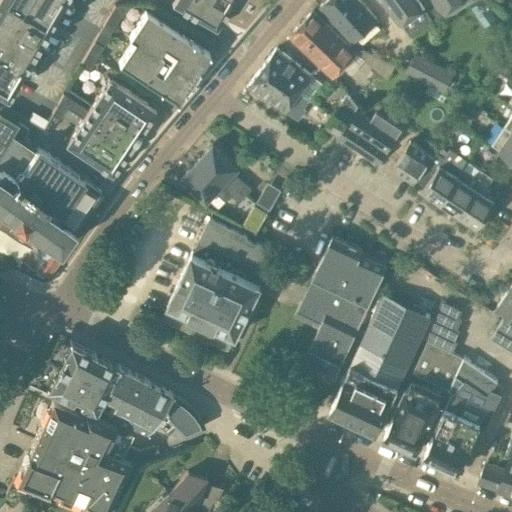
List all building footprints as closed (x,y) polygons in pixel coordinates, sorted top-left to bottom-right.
[(171,0),(171,1),(216,27),(231,0),(0,0),(0,89),(6,93),(23,64),(27,67),(31,67),(34,65),(34,61),(32,58),(28,56),(60,0),(62,0),(65,1),(69,2),(71,0),(171,0)] [(354,40),(377,19),(360,0),(326,0),(321,5),(354,40)] [(407,33),(434,13),(428,4),(429,3),(426,0),(383,0),(400,24),(407,33)] [(435,0),(447,16),(471,0),(435,0)] [(89,67),(127,2),(120,3),(114,3),(100,28),(91,44),(80,62),(89,67)] [(128,34),(133,38),(118,61),(177,100),(184,89),(199,67),(199,66),(209,51),(145,9),(128,34)] [(334,74),(356,52),(313,10),(291,33),(334,74)] [(301,91),(314,74),(278,47),(261,68),(259,71),(274,82),(279,77),(300,92),(301,91)] [(417,51),(407,70),(448,91),(458,72),(417,51)] [(506,66),(502,71),(507,76),(511,70),(506,66)] [(259,71),(249,84),(286,111),(287,110),(298,118),(306,108),(304,107),(305,106),(310,99),(301,91),(300,92),(279,77),(274,82),(259,71)] [(155,107),(108,76),(64,142),(111,173),(128,147),(128,148),(146,120),(155,107)] [(348,90),(339,104),(353,114),(358,107),(359,105),(348,90)] [(58,112),(71,115),(76,94),(63,91),(58,112)] [(339,134),(353,114),(339,104),(325,125),(339,134)] [(340,135),(339,136),(360,150),(379,163),(381,160),(402,128),(383,115),(376,110),(372,116),(358,107),(357,108),(353,114),(339,134),(340,135)] [(37,146),(36,147),(11,131),(18,121),(0,109),(0,220),(32,242),(22,258),(48,275),(65,250),(61,247),(100,187),(37,146)] [(465,112),(459,121),(468,127),(474,118),(465,112)] [(511,130),(504,125),(492,144),(511,156),(511,130)] [(433,154),(410,139),(391,167),(414,182),(416,179),(421,182),(439,152),(437,151),(435,154),(433,153),(433,154)] [(236,174),(234,172),(240,165),(214,141),(198,159),(230,187),(237,180),(249,190),(252,186),(237,173),(236,174)] [(452,160),(458,151),(451,147),(445,156),(439,152),(421,182),(428,187),(426,189),(444,201),(466,169),(452,160)] [(208,200),(216,191),(226,200),(232,193),(240,200),(249,190),(237,180),(230,187),(198,159),(182,176),(208,200)] [(463,214),(490,173),(480,167),(475,174),(466,169),(444,201),(463,214)] [(480,187),(463,214),(478,224),(495,200),(487,195),(492,186),(489,184),(494,175),(490,173),(480,187)] [(271,179),(260,200),(274,207),(285,186),(271,179)] [(260,282),(275,249),(247,236),(249,233),(210,215),(168,302),(170,303),(164,316),(227,346),(234,333),(236,334),(261,282),(260,282)] [(249,216),(244,224),(256,230),(261,222),(249,216)] [(359,325),(387,264),(361,252),(364,248),(334,234),(296,315),(319,326),(301,364),(333,379),(359,325)] [(511,284),(500,303),(511,311),(511,284)] [(385,291),(347,373),(331,409),(378,430),(399,384),(432,312),(413,303),(385,291)] [(511,348),(511,319),(504,315),(491,336),(511,348)] [(456,372),(464,355),(428,338),(413,371),(448,388),(449,388),(456,373),(456,372)] [(184,436),(204,425),(201,416),(195,408),(188,401),(180,396),(169,388),(169,387),(69,339),(47,384),(147,433),(154,419),(169,433),(175,427),(184,436)] [(449,388),(453,390),(487,405),(491,407),(503,384),(497,380),(498,379),(464,355),(456,372),(456,373),(449,388)] [(437,401),(442,391),(434,387),(429,397),(407,387),(387,430),(388,435),(414,447),(419,445),(439,402),(437,401)] [(428,454),(459,468),(465,455),(467,457),(473,443),(472,442),(481,422),(480,421),(487,405),(453,390),(447,405),(426,449),(428,454)] [(51,396),(17,477),(98,511),(107,511),(129,460),(103,448),(108,436),(115,420),(83,407),(82,409),(51,396)] [(127,444),(108,436),(103,448),(129,460),(136,463),(159,454),(156,444),(140,450),(127,444)] [(507,449),(495,445),(488,456),(487,457),(480,477),(511,488),(511,449),(507,448),(507,449)] [(209,511),(218,500),(223,486),(204,481),(206,476),(187,470),(148,511),(209,511)]
